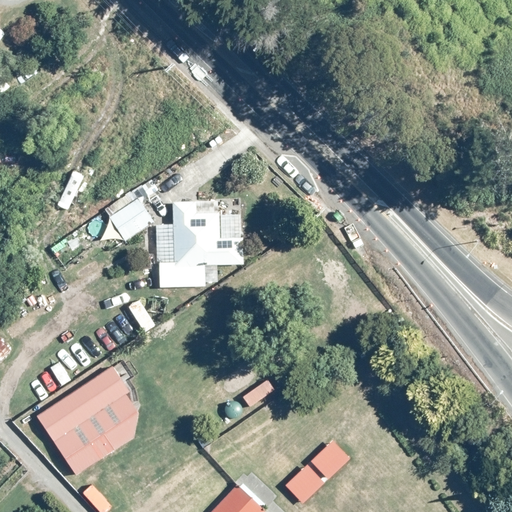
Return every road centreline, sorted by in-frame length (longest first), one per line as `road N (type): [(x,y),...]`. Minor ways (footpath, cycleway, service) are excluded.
road 1 (trunk): [(391,217),(168,0)]
road 2 (trunk): [(511,380),(391,217)]
road 3 (trunk): [(391,217),(511,308)]
